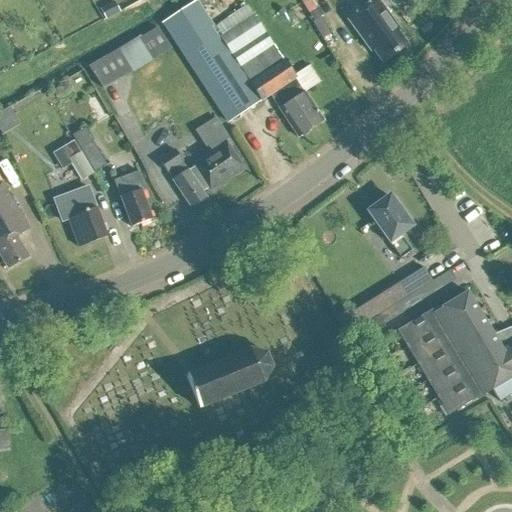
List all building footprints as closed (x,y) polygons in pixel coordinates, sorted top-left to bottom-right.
[(373,51),(382,63),(406,46),(394,29),(397,28),(377,0),(374,0),(346,20),(370,52),(373,51)] [(104,20),(119,13),(113,1),(98,9),(104,20)] [(213,28),(196,2),(162,24),(228,123),(260,101),(261,102),(269,96),(297,138),(322,122),(303,92),(317,83),(306,66),(292,75),(283,61),(272,46),(264,34),(253,17),(245,6),(213,28)] [(157,28),(140,38),(153,60),(170,50),(157,28)] [(117,49),(88,66),(102,90),(131,73),(117,49)] [(11,105),(0,110),(0,118),(4,128),(18,121),(11,105)] [(224,180),(241,169),(224,143),(228,139),(215,118),(194,132),(209,156),(187,171),(182,163),(174,151),(158,161),(166,173),(167,173),(172,181),(190,209),(206,199),(202,193),(209,188),(210,191),(225,181),(224,180)] [(92,174),(72,142),(52,154),(62,170),(71,165),(80,181),(92,174)] [(93,173),(105,166),(91,142),(79,149),(93,173)] [(130,228),(151,220),(140,191),(144,190),(138,173),(114,182),(120,198),(119,198),(130,228)] [(16,237),(29,229),(1,181),(0,181),(0,257),(7,269),(27,257),(16,237)] [(95,209),(89,195),(62,205),(78,248),(106,237),(95,209)] [(409,250),(398,234),(410,225),(389,196),(368,211),(380,228),(378,230),(387,241),(388,241),(399,257),(409,250)] [(423,269),(352,313),(360,327),(364,324),(378,315),(431,282),(423,269)] [(511,329),(511,331),(510,329),(492,336),(466,293),(441,308),(441,309),(433,313),(431,310),(396,332),(448,416),(482,395),(483,396),(492,391),(498,402),(511,393),(511,329)] [(198,409),(263,383),(271,368),(266,354),(249,350),(185,376),(198,409)]
